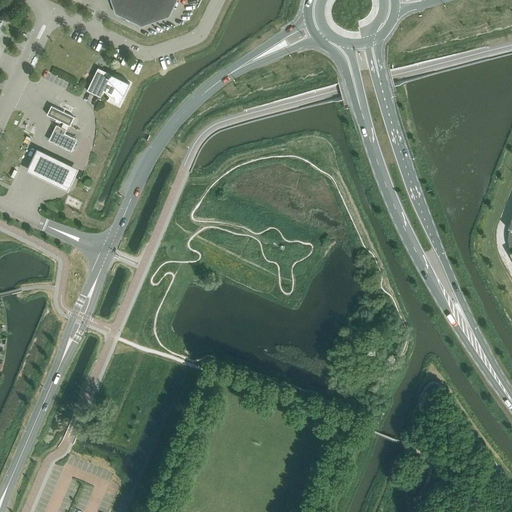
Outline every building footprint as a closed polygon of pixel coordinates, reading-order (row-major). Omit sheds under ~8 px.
[(112,0),(117,12),(142,24),(170,12),(175,0),(112,0)] [(98,68),(87,91),(101,97),(104,91),(110,97),(108,101),(118,106),(119,106),(130,83),(98,68)] [(49,113),(70,123),(73,117),(52,107),(49,113)] [(66,130),(56,125),(49,140),(71,151),(77,140),(65,134),(66,130)] [(36,149),(25,172),(67,191),(77,169),(36,149)]
